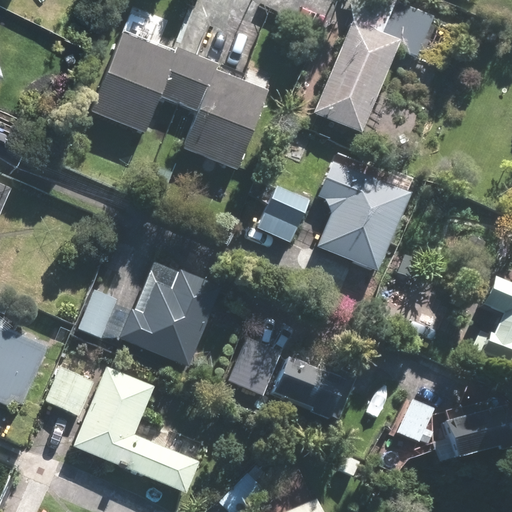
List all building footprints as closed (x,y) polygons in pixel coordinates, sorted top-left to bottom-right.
[(388,46),(374,40),(390,0),(361,0),(312,119),(351,135),(388,46)] [(427,19),(396,6),(381,41),(412,55),(427,19)] [(0,41),(40,60),(50,40),(1,18),(0,19),(0,41)] [(236,172),(265,99),(119,42),(91,115),(142,136),(157,97),(198,113),(183,151),(236,172)] [(81,54),(66,49),(63,58),(78,63),(81,54)] [(402,201),(329,169),(316,198),(324,202),(330,216),(315,248),(370,273),(402,201)] [(289,243),(306,206),(277,193),(261,231),(289,243)] [(480,243),(467,237),(461,252),(474,258),(480,243)] [(180,367),(211,293),(177,280),(169,299),(152,292),(139,321),(129,317),(119,342),(180,367)] [(511,300),(491,291),(481,312),(496,319),(486,341),(475,336),(468,351),(511,370),(511,300)] [(111,304),(91,296),(76,332),(96,340),(111,304)] [(0,398),(19,406),(41,355),(0,337),(0,398)] [(274,355),(243,342),(226,383),(257,396),(274,355)] [(329,389),(279,368),(266,397),(317,418),(329,389)] [(76,419),(93,383),(65,370),(48,406),(76,419)] [(144,391),(102,374),(70,449),(179,494),(190,467),(124,440),(144,391)] [(426,411),(409,404),(395,436),(412,443),(426,411)] [(506,448),(497,414),(438,429),(447,463),(506,448)] [(408,461),(380,444),(367,466),(395,482),(408,461)] [(365,465),(342,451),(329,471),(352,486),(365,465)] [(243,511),(263,493),(244,474),(214,504),(221,511),(243,511)]
